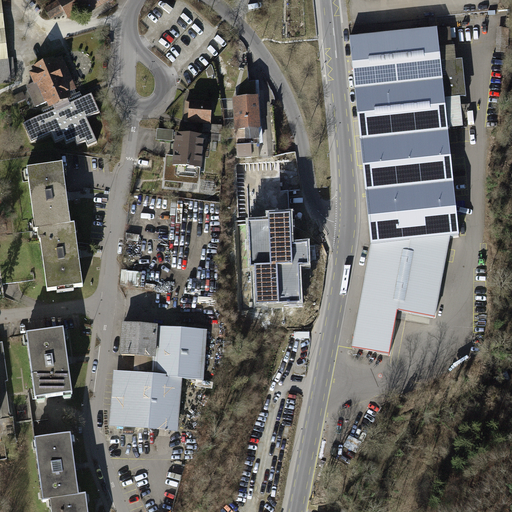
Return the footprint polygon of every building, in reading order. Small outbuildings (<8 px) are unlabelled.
[(73,21),(109,0),(59,0),(46,8),(53,19),(67,12),(73,21)] [(3,2),(0,2),(0,85),(15,83),(3,2)] [(443,30),(357,39),(376,245),(357,348),(394,356),(403,312),(439,319),(454,236),(464,235),(443,30)] [(64,58),(31,69),(47,110),(80,97),(64,58)] [(94,94),(24,124),(34,146),(66,132),(74,153),(98,142),(89,120),(103,114),(94,94)] [(264,96),(237,98),(238,130),(266,128),(264,96)] [(218,105),(194,103),(192,123),(216,125),(218,105)] [(175,139),(176,131),(161,130),(160,138),(175,139)] [(210,137),(180,135),(178,167),(208,170),(210,137)] [(255,154),(254,140),(240,141),(241,155),(255,154)] [(69,165),(33,170),(42,232),(78,227),(69,165)] [(293,246),(292,221),(270,222),(270,228),(249,229),(250,267),(255,267),(256,301),(300,299),(299,267),(302,267),(301,245),(293,246)] [(82,227),(46,231),(55,292),(91,287),(82,227)] [(213,331),(128,325),(125,358),(140,359),(139,373),(118,372),(114,428),(185,433),(188,381),(209,382),(213,331)] [(69,330),(33,335),(42,400),(80,395),(69,330)] [(0,340),(0,377),(10,376),(6,340),(0,340)] [(78,436),(41,440),(50,503),(87,497),(78,436)] [(166,511),(152,481),(139,486),(150,511),(166,511)] [(95,511),(93,497),(57,502),(58,511),(95,511)]
